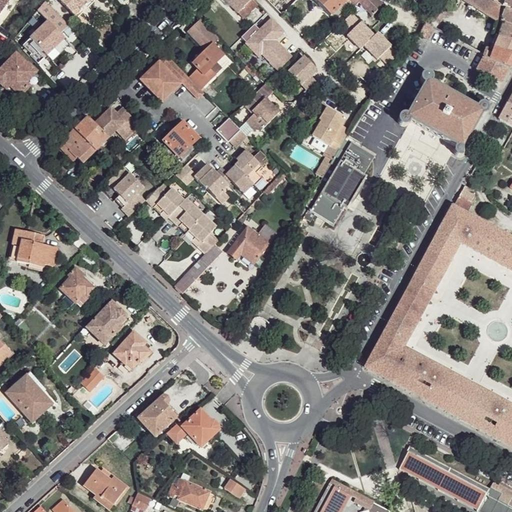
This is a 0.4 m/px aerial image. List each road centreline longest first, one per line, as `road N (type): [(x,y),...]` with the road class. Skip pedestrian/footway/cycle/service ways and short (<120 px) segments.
road 1 (secondary): [(351,373),(511,84)]
road 2 (residential): [(16,511),(202,334)]
road 3 (primary): [(20,162),(202,334)]
road 4 (residential): [(511,456),(351,373)]
road 5 (residential): [(347,111),(354,97),(261,0)]
road 6 (residential): [(107,73),(148,112),(177,101),(209,131)]
road 7 (secondary): [(20,162),(107,73)]
